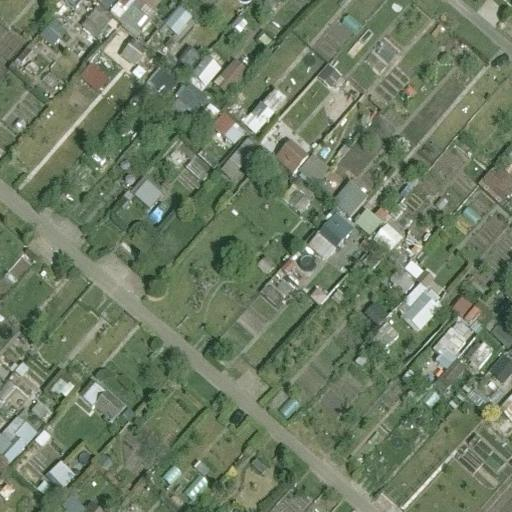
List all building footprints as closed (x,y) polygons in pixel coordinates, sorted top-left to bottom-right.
[(71,0),(69,3),(77,9),(84,0),(71,0)] [(96,0),(110,10),(117,0),(96,0)] [(123,0),(111,12),(136,37),(157,17),(140,0),(123,0)] [(181,37),(200,11),(186,0),(166,26),(181,37)] [(94,8),(82,30),(100,39),(112,17),(94,8)] [(54,48),(67,34),(54,22),(41,36),(54,48)] [(136,68),(149,51),(135,41),(122,58),(136,68)] [(209,87),(222,66),(206,55),(192,76),(209,87)] [(227,95),(249,70),(236,58),(214,84),(227,95)] [(158,69),(149,89),(169,98),(178,77),(158,69)] [(135,77),(126,84),(135,96),(145,88),(135,77)] [(181,117),(190,106),(197,113),(209,99),(192,84),(171,108),(181,117)] [(256,134),(276,115),(264,102),(243,122),(256,134)] [(223,115),(213,126),(234,146),(244,135),(223,115)] [(291,139),(275,158),(294,174),(310,155),(291,139)] [(221,171),(231,180),(257,150),(247,141),(221,171)] [(449,142),(424,174),(443,188),(467,156),(449,142)] [(313,190),(331,168),(315,156),(282,198),(301,213),(317,193),(313,190)] [(511,194),(511,177),(508,174),(502,181),(490,170),(478,184),(503,205),(511,194)] [(149,180),(135,195),(150,210),(164,194),(149,180)] [(352,180),(333,200),(352,217),(370,197),(352,180)] [(355,222),(371,236),(383,223),(368,209),(355,222)] [(392,250),(408,232),(392,218),(373,240),(401,264),(404,261),(392,250)] [(289,259),(280,271),(298,285),(308,274),(289,259)] [(416,279),(424,271),(412,260),(405,268),(416,279)] [(407,293),(416,282),(400,269),(391,280),(407,293)] [(420,333),(446,307),(422,283),(404,300),(412,309),(404,317),(420,333)] [(479,303),(476,308),(462,298),(452,311),(481,332),(494,314),(479,303)] [(434,355),(448,366),(473,332),(458,322),(434,355)] [(511,332),(502,323),(492,334),(509,349),(511,346),(511,332)] [(482,371),(494,349),(481,342),(469,363),(482,371)] [(504,385),(511,376),(511,360),(507,355),(491,372),(504,385)] [(15,374),(30,385),(38,374),(23,363),(15,374)] [(66,398),(72,387),(59,380),(53,391),(66,398)] [(79,396),(112,424),(126,408),(93,380),(79,396)] [(485,414),(494,405),(476,388),(467,398),(485,414)] [(511,395),(500,410),(511,419),(511,418),(511,395)] [(0,455),(9,464),(38,435),(19,416),(0,435),(0,455)] [(60,492),(76,477),(61,461),(45,476),(60,492)] [(71,500),(65,511),(66,511),(83,511),(85,508),(71,500)]
